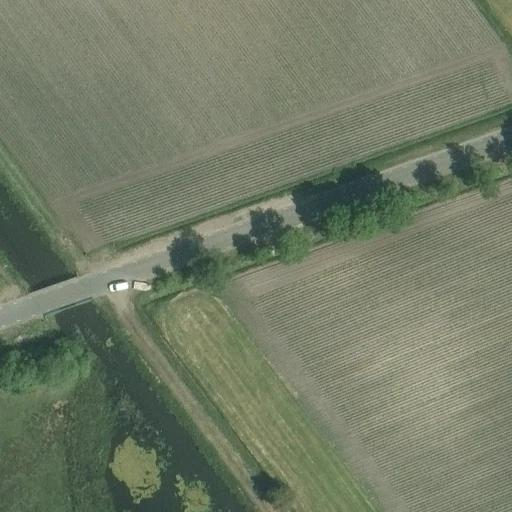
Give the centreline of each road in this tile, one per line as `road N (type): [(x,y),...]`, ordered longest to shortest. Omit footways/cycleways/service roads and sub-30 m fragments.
road 1 (tertiary): [(0,317),(511,137)]
road 2 (track): [(273,511),(0,129)]
